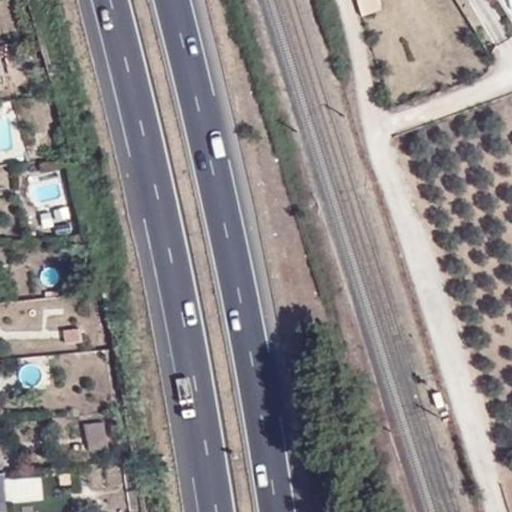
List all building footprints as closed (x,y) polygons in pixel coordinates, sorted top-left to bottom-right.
[(65,222),(65,211),(54,212),(54,222),(65,222)] [(67,237),(68,227),(55,226),(55,237),(67,237)] [(93,341),(91,327),(82,329),(84,343),(93,341)] [(78,342),(76,331),(65,332),(66,344),(78,342)] [(88,449),(103,448),(102,426),(86,427),(88,449)]
